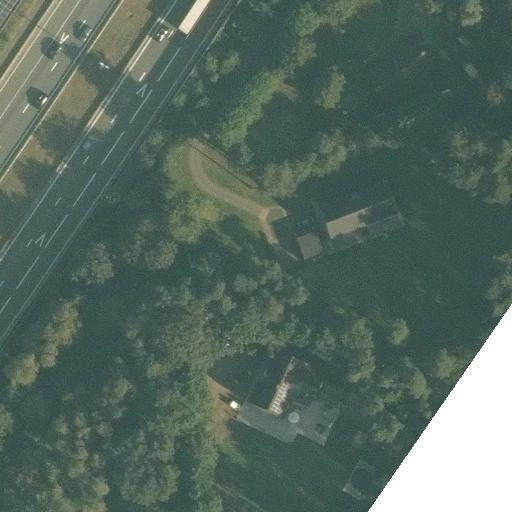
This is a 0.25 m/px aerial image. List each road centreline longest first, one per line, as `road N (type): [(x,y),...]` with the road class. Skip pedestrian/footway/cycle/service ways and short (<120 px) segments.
road 1 (motorway): [(0,284),(183,0)]
road 2 (residential): [(205,129),(289,0)]
road 3 (motorway): [(78,0),(0,121)]
road 4 (unknown): [(205,129),(183,194),(188,254)]
